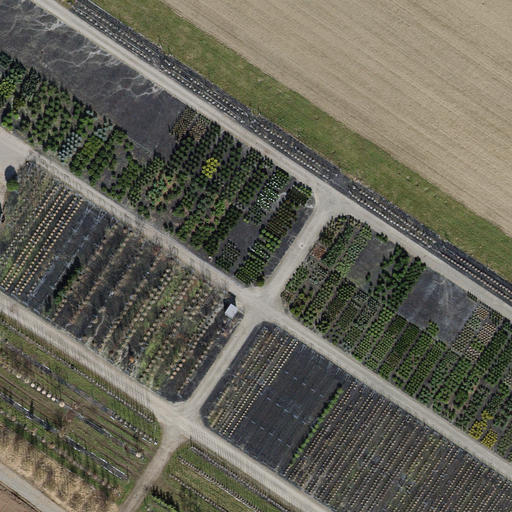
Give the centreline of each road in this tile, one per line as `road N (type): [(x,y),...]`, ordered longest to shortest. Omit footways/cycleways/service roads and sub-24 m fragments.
road 1 (track): [(511,472),(0,132)]
road 2 (track): [(48,0),(511,313)]
road 3 (track): [(315,511),(0,299)]
road 4 (track): [(335,198),(128,511)]
